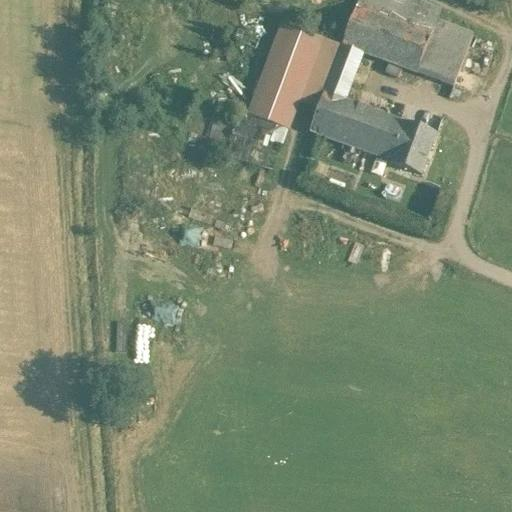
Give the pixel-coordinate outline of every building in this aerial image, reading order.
[(431,38),(438,20),(442,9),(417,0),(359,0),(356,9),(431,38)] [(417,75),(431,38),(356,9),(342,47),(363,55),(417,75)] [(438,20),(431,38),(454,46),(467,51),(474,34),(438,20)] [(318,111),(342,47),(282,24),(248,115),(289,130),(299,104),(318,111)] [(441,84),(454,46),(431,38),(417,75),(441,84)] [(454,46),(441,84),(454,89),(467,51),(454,46)] [(391,119),(345,102),(363,55),(342,47),(318,111),(309,134),(376,158),(391,119)] [(241,112),(236,125),(227,158),(272,176),(289,130),(248,115),(241,112)] [(236,125),(216,119),(206,152),(227,158),(236,125)] [(437,135),(391,119),(376,158),(390,163),(389,165),(421,177),(437,135)]
